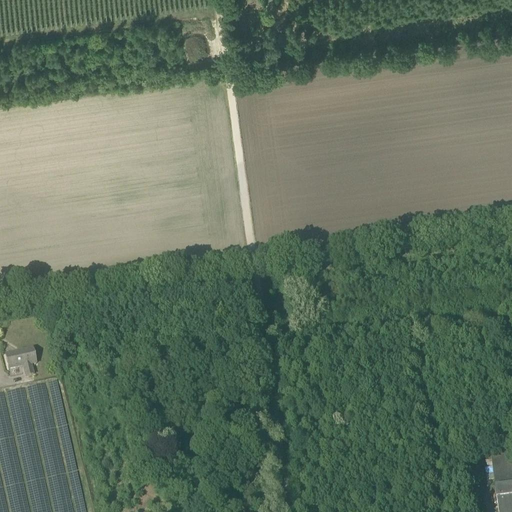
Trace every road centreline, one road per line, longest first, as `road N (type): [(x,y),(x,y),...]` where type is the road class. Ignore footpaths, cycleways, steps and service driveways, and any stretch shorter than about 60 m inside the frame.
road 1 (unclassified): [(217,0),(252,268)]
road 2 (unclassified): [(252,268),(511,235)]
road 3 (unclassified): [(0,305),(252,268)]
road 4 (unclassified): [(285,511),(252,268)]
